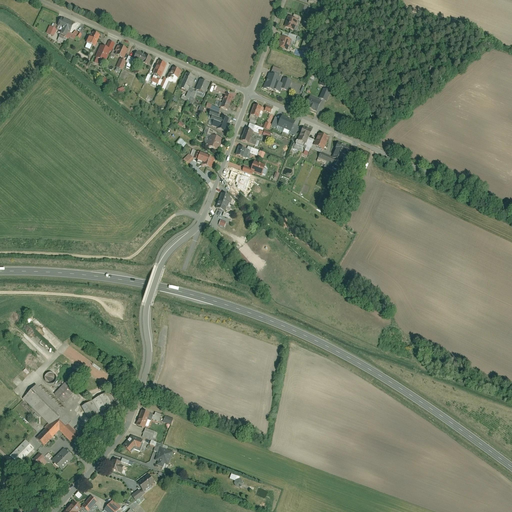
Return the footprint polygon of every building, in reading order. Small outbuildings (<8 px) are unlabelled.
[(73,21),(62,16),(57,26),(61,27),(59,34),(70,38),(71,34),(68,32),(73,21)] [(292,18),(287,16),(283,27),(293,31),(297,20),(292,18)] [(52,28),(49,26),(46,33),(53,36),(56,29),(55,29),(52,28)] [(94,47),(99,35),(92,32),(90,37),(88,37),(86,43),(94,47)] [(291,40),(280,36),(276,47),(287,51),(291,40)] [(111,51),(114,44),(108,41),(105,48),(110,50),(111,51)] [(127,49),(118,45),(115,52),(116,52),(115,55),(123,58),(127,49)] [(105,48),(100,46),(95,58),(105,62),(110,50),(105,48)] [(151,58),(136,52),(133,60),(148,66),(151,58)] [(125,62),(120,59),(116,69),(121,72),(125,62)] [(166,65),(158,61),(153,74),(160,77),(166,65)] [(181,71),(171,67),(167,77),(169,78),(170,76),(177,79),(181,71)] [(281,70),(273,67),(270,74),(278,77),(281,70)] [(194,77),(186,73),(180,88),(188,91),(190,88),(194,77)] [(270,74),(268,74),(263,88),(275,92),(275,91),(280,93),(281,89),(279,89),(281,84),(278,83),(280,78),(278,77),(270,74)] [(163,78),(159,88),(165,90),(169,80),(163,78)] [(291,81),(283,78),(281,84),(279,89),(281,89),(287,91),(291,81)] [(209,84),(200,80),(195,90),(205,94),(209,84)] [(225,90),(215,86),(213,90),(223,94),(225,90)] [(185,100),(188,101),(193,91),(193,90),(190,88),(188,91),(185,100)] [(329,92),(323,89),(319,99),(325,101),(329,92)] [(197,93),(193,91),(188,101),(193,103),(197,93)] [(233,97),(224,94),(220,107),(228,110),(233,97)] [(321,101),(310,97),(306,106),(308,107),(308,109),(313,111),(314,110),(317,111),(321,101)] [(261,107),(254,104),(250,115),(257,117),(259,111),(261,107)] [(220,109),(211,106),(210,111),(218,114),(220,109)] [(295,121),(282,116),(278,126),(291,132),(295,121)] [(224,132),(228,119),(221,117),(220,120),(219,124),(217,128),(217,130),(224,132)] [(261,134),(263,129),(249,124),(247,129),(252,131),(261,134)] [(312,131),(303,127),(297,140),(306,144),(312,131)] [(247,129),(244,128),(240,141),(248,143),(250,138),(252,131),(247,129)] [(328,137),(318,133),(313,146),(323,150),(328,137)] [(221,139),(211,135),(207,146),(218,150),(221,139)] [(186,143),(181,138),(176,144),(181,149),(186,143)] [(346,153),(349,146),(338,141),(335,149),(342,152),(346,153)] [(247,150),(238,146),(235,155),(249,160),(251,154),(252,151),(247,150)] [(257,156),(258,151),(248,147),(247,150),(252,151),(251,154),(257,156)] [(338,161),(342,152),(335,149),(331,157),(336,160),(338,161)] [(331,157),(321,153),(319,158),(327,161),(334,165),(336,160),(331,157)] [(193,159),(189,154),(183,159),(188,164),(193,159)] [(208,156),(199,154),(197,160),(196,161),(203,163),(205,164),(207,158),(208,156)] [(214,160),(207,158),(205,164),(203,163),(203,165),(211,168),(214,160)] [(265,165),(254,161),(251,169),(250,171),(252,172),(261,175),(265,165)] [(327,161),(324,167),(331,170),(334,165),(327,161)] [(242,175),(229,171),(226,179),(237,183),(238,178),(241,179),(242,175)] [(230,197),(220,193),(215,209),(225,212),(226,207),(230,209),(232,204),(230,203),(232,199),(229,198),(230,197)] [(234,254),(240,259),(243,255),(238,250),(234,254)] [(48,385),(56,381),(51,372),(43,376),(48,385)] [(66,382),(54,393),(63,403),(75,391),(66,382)] [(45,430),(36,439),(44,447),(59,431),(69,442),(77,434),(67,424),(71,419),(35,384),(21,399),(47,424),(44,428),(45,430)] [(118,408),(109,391),(82,406),(91,423),(118,408)] [(141,412),(137,425),(145,428),(147,420),(151,422),(152,420),(158,422),(160,415),(156,413),(154,416),(141,412)] [(162,423),(170,425),(172,419),(163,416),(162,423)] [(131,436),(122,446),(130,452),(135,448),(139,449),(142,440),(131,436)] [(24,440),(9,456),(15,462),(21,456),(23,459),(33,449),(24,440)] [(168,464),(172,452),(166,450),(167,446),(156,443),(153,452),(158,453),(155,460),(158,461),(157,465),(163,467),(164,463),(168,464)] [(73,458),(63,449),(52,461),(61,470),(73,458)] [(46,463),(38,454),(29,462),(37,471),(46,463)] [(121,462),(112,460),(109,470),(116,472),(116,470),(121,471),(123,466),(121,465),(121,462)] [(240,488),(243,481),(238,479),(239,477),(230,474),(229,479),(234,481),(232,486),(240,488)] [(139,489),(131,495),(135,501),(145,493),(143,491),(154,483),(148,475),(138,483),(142,489),(140,491),(139,489)] [(91,497),(82,507),(87,511),(88,511),(97,502),(91,497)] [(112,500),(104,510),(106,511),(115,511),(120,507),(112,500)] [(73,502),(63,511),(78,511),(81,510),(73,502)]
